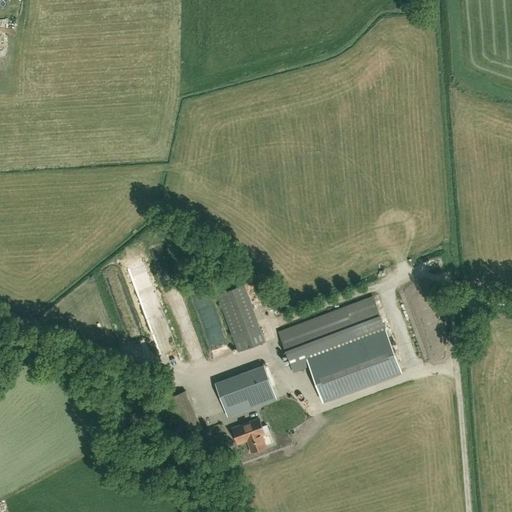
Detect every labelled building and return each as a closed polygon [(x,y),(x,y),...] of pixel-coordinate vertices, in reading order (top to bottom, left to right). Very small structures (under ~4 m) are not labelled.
[(265,342),(244,285),(217,295),(239,352),(265,342)] [(279,332),(293,371),(310,365),(323,400),(401,371),(373,297),(279,332)] [(261,393),(273,389),(264,366),(216,384),(228,416),(265,402),(261,393)] [(164,400),(180,438),(202,429),(186,391),(164,400)] [(265,434),(259,419),(233,429),(238,444),(248,440),(252,452),(266,447),(261,435),(265,434)]
